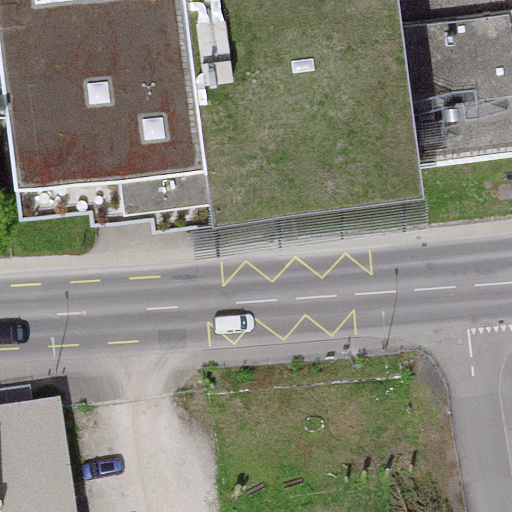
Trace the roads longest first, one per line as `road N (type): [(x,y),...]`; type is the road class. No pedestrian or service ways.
road 1 (primary): [(0,315),(462,285)]
road 2 (residential): [(494,511),(462,285)]
